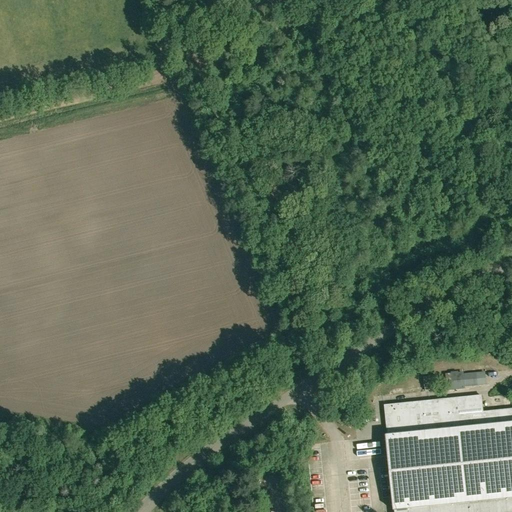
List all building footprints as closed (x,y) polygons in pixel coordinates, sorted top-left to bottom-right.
[(511,22),(484,45),(486,47),(511,26),(511,22)] [(256,52),(224,68),(225,70),(257,55),(256,52)] [(281,106),(250,121),(251,124),(283,109),(281,106)] [(452,375),(446,375),(448,390),(464,388),(464,386),(485,384),(484,373),(463,375),(463,373),(457,374),(457,373),(452,374),(452,375)] [(424,377),(425,391),(438,390),(437,376),(424,377)] [(511,511),(511,409),(506,410),(484,413),(481,396),(385,406),(388,436),(386,436),(393,508),(394,511),(395,511),(394,511),(511,511)]
